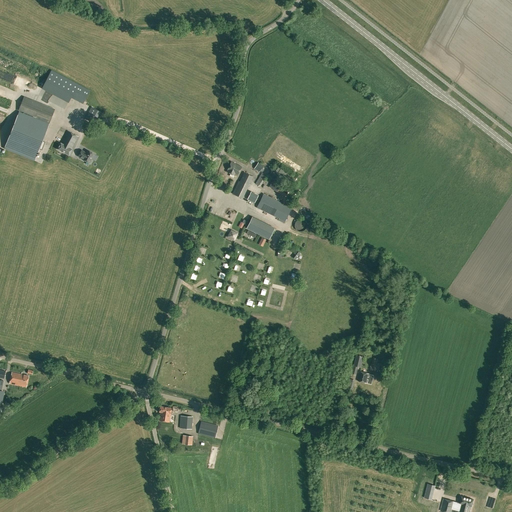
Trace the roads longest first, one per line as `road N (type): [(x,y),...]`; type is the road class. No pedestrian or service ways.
road 1 (unclassified): [(145,392),(237,112),(246,49),(300,0)]
road 2 (unclassified): [(511,480),(145,392)]
road 3 (secondary): [(511,148),(323,0)]
road 4 (unclassified): [(0,490),(145,392)]
road 5 (unclassified): [(145,392),(0,356)]
road 6 (unclassified): [(173,511),(145,392)]
